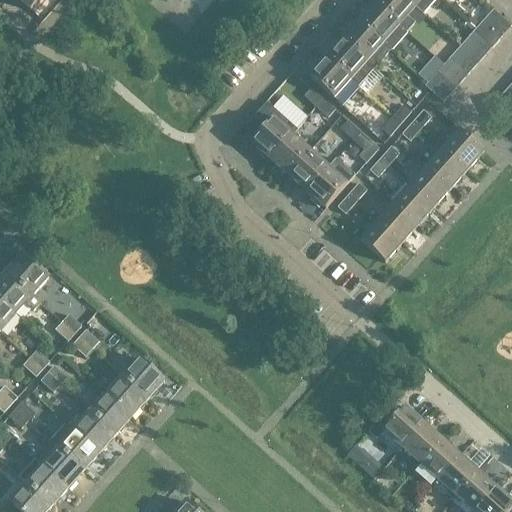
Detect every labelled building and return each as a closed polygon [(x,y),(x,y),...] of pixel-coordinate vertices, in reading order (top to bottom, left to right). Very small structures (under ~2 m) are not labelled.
[(17,0),(30,11),(40,0),(17,0)] [(424,15),(406,0),(378,0),(375,4),(407,33),(424,15)] [(437,0),(406,0),(424,15),(437,0)] [(375,4),(359,23),(391,52),(407,33),(375,4)] [(511,27),(492,9),(483,19),(503,37),(511,27)] [(503,37),(483,19),(477,26),(470,20),(464,26),(471,33),(472,32),(491,50),(503,37)] [(383,44),(359,23),(342,41),(375,70),(391,52),(383,44)] [(472,32),(471,33),(460,46),(479,63),(491,50),(472,32)] [(375,70),(342,41),(326,59),(358,88),(375,70)] [(479,63),(460,46),(448,59),(467,77),(479,63)] [(358,88),(326,59),(309,78),(341,106),(349,97),(341,91),(350,81),(358,89),(358,88)] [(467,77),(448,59),(435,73),(455,91),(467,77)] [(455,91),(435,73),(423,87),(443,104),(455,91)] [(376,87),(369,96),(393,116),(401,107),(376,87)] [(511,89),(509,87),(501,96),(511,106),(511,89)] [(315,109),(322,101),(311,90),(303,98),(315,109)] [(511,120),(511,106),(501,96),(493,105),(511,121),(511,120)] [(328,120),(335,112),(322,101),(315,109),(328,120)] [(393,119),(401,126),(411,115),(403,107),(393,119)] [(431,120),(430,119),(423,113),(413,124),(421,131),(431,120)] [(250,143),(269,160),(296,130),(288,123),(282,129),(272,119),(250,143)] [(381,132),(390,139),(401,126),(393,119),(381,132)] [(359,134),(347,123),(340,131),(351,142),(359,134)] [(421,131),(413,124),(401,137),(410,144),(421,131)] [(296,130),(269,160),(287,176),(309,153),(292,138),(297,132),(296,130)] [(459,131),(442,150),(467,172),(484,153),(459,131)] [(359,134),(351,142),(364,153),(371,145),(359,134)] [(380,161),(388,168),(399,156),(391,149),(380,161)] [(442,150),(426,169),(450,191),(467,172),(442,150)] [(417,174),(424,168),(410,152),(403,158),(417,174)] [(309,153),(287,176),(306,193),(327,169),(309,153)] [(380,161),(369,173),(377,181),(388,168),(380,161)] [(327,169),(306,193),(324,210),(346,186),(327,169)] [(426,169),(410,187),(434,209),(450,191),(426,169)] [(347,198),(355,205),(366,193),(358,185),(347,198)] [(410,187),(393,206),(418,227),(434,209),(410,187)] [(347,198),(337,210),(345,217),(355,205),(347,198)] [(393,206),(377,224),(402,246),(418,227),(393,206)] [(385,265),(402,246),(377,224),(360,243),(385,265)] [(21,255),(5,273),(32,297),(48,278),(21,255)] [(32,297),(5,273),(0,278),(0,300),(16,315),(25,305),(34,314),(41,305),(32,297)] [(0,332),(16,315),(0,300),(0,332)] [(62,324),(75,336),(82,329),(68,317),(62,324)] [(55,332),(68,344),(75,336),(62,324),(55,332)] [(79,339),(92,351),(99,344),(85,332),(79,339)] [(79,339),(72,348),(85,360),(92,351),(79,339)] [(30,360),(43,372),(49,364),(36,353),(30,360)] [(70,377),(76,369),(63,358),(56,365),(70,377)] [(138,358),(121,377),(148,400),(164,382),(138,358)] [(23,368),(36,380),(43,372),(30,360),(23,368)] [(47,375),(61,387),(67,380),(54,368),(47,375)] [(47,375),(40,383),(53,395),(61,387),(47,375)] [(121,377),(105,395),(132,418),(148,400),(121,377)] [(0,393),(0,397),(11,407),(18,400),(4,388),(0,393)] [(105,395),(89,413),(116,436),(132,418),(105,395)] [(0,412),(4,416),(11,407),(0,397),(0,412)] [(15,411),(28,423),(35,416),(22,404),(15,411)] [(404,409),(384,430),(377,423),(368,433),(376,441),(379,438),(397,454),(401,450),(422,426),(404,409)] [(15,411),(8,419),(21,431),(28,423),(15,411)] [(89,413),(73,431),(100,454),(116,436),(89,413)] [(73,431),(66,424),(50,442),(57,449),(84,472),(100,454),(73,431)] [(440,442),(422,426),(401,450),(419,466),(440,442)] [(57,449),(50,442),(34,460),(41,467),(68,490),(84,472),(57,449)] [(459,459),(440,442),(419,466),(437,483),(459,459)] [(347,457),(374,479),(384,467),(357,445),(347,457)] [(477,475),(459,459),(437,483),(455,499),(477,475)] [(41,467),(25,485),(52,508),(68,490),(41,467)] [(476,511),(495,491),(477,475),(455,499),(469,511),(476,511)] [(18,511),(48,511),(52,508),(25,485),(9,503),(18,511)] [(510,511),(511,510),(511,506),(495,491),(476,511),(510,511)] [(195,511),(185,503),(176,511),(195,511)]
